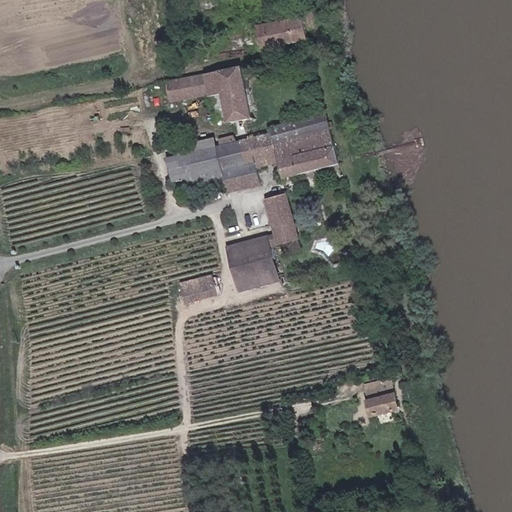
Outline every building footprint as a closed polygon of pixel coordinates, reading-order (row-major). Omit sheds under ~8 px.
[(218,25),(212,27),(215,41),(224,39),(240,36),(237,20),(241,19),(239,8),(216,12),(218,25)] [(260,51),(309,42),(304,18),(272,25),(271,20),(254,22),(255,28),(247,30),(250,46),(259,44),(260,51)] [(215,41),(210,42),(213,57),(243,51),(240,36),(224,39),(215,41)] [(163,72),(171,70),(169,56),(160,58),(163,72)] [(228,126),(252,121),(242,71),(169,85),(174,103),(210,96),(218,124),(227,122),(228,126)] [(295,159),(334,150),(325,116),(271,128),(272,132),(222,143),(228,168),(231,178),(234,192),(260,185),(254,165),(276,159),(277,164),(295,159)] [(180,146),(182,152),(222,143),(220,137),(180,146)] [(189,176),(228,168),(222,143),(182,152),(173,154),(179,179),(189,176)] [(277,164),(283,181),(338,166),(334,150),(295,159),(277,164)] [(192,187),(231,178),(228,168),(189,176),(192,187)] [(278,244),(296,239),(285,199),(267,203),(278,244)] [(365,236),(375,233),(368,207),(360,209),(365,236)] [(254,265),(271,262),(267,237),(250,240),(250,242),(254,265)] [(281,256),(299,252),(296,239),(278,244),(281,256)] [(271,262),(254,265),(250,242),(229,246),(236,284),(274,277),(271,262)] [(207,290),(204,275),(172,280),(175,295),(207,290)] [(340,393),(347,392),(345,384),(338,386),(340,393)] [(374,422),(404,415),(394,384),(365,393),(374,422)]
